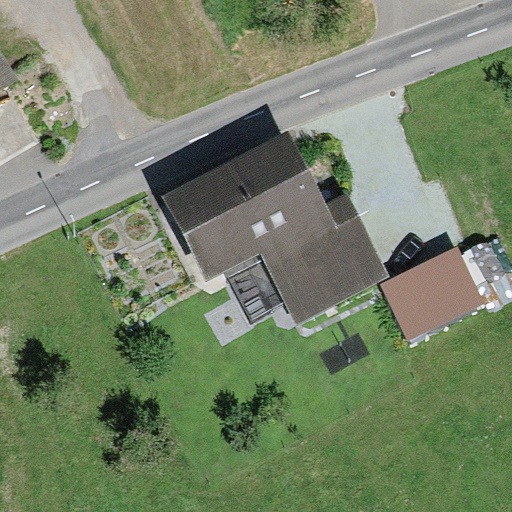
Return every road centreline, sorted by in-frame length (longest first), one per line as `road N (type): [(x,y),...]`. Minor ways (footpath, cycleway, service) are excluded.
road 1 (tertiary): [(0,220),(115,166),(511,18)]
road 2 (track): [(28,0),(115,166)]
